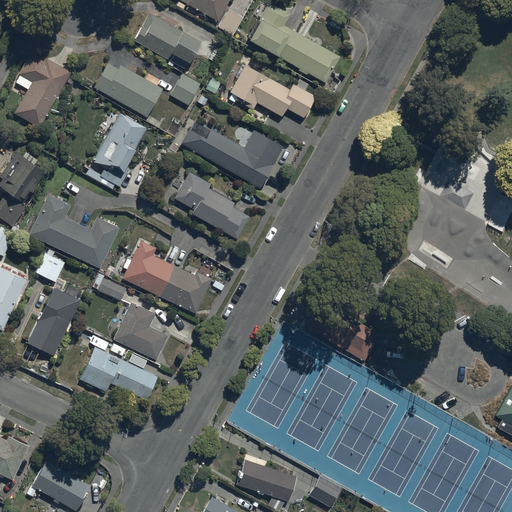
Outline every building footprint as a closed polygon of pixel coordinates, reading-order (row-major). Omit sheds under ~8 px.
[(177,0),(178,0),(175,5),(183,9),(185,4),(216,22),(228,0),(177,0)] [(268,4),(247,43),(276,58),(276,57),(298,69),(297,71),(304,75),(305,73),(324,84),(339,56),(283,26),(289,15),(268,4)] [(232,36),(242,17),(228,10),(217,28),(232,36)] [(199,43),(148,14),(133,41),(169,61),(167,65),(171,68),(174,63),(184,69),(199,43)] [(43,62),(29,54),(14,84),(28,91),(15,113),(41,128),(71,73),(45,58),(43,62)] [(107,63),(92,87),(145,118),(162,89),(121,65),(118,70),(107,63)] [(288,90),(244,66),(229,93),(232,94),(229,100),(234,103),(235,101),(252,110),(256,104),(289,122),(294,114),(303,119),(315,98),(304,92),(308,84),(298,79),(294,85),(291,84),(288,90)] [(199,84),(181,74),(170,96),(188,105),(199,84)] [(145,128),(119,114),(92,162),(103,168),(99,175),(89,169),(85,176),(111,190),(114,186),(118,188),(125,175),(121,173),(145,128)] [(193,121),(180,144),(259,189),(282,148),(253,131),(243,149),(193,121)] [(0,186),(7,191),(0,201),(0,218),(12,227),(24,209),(21,206),(30,193),(31,194),(36,187),(32,184),(35,180),(38,182),(45,173),(34,166),(37,161),(25,153),(22,156),(17,153),(0,177),(3,179),(0,183),(0,186)] [(211,185),(188,172),(174,199),(194,210),(191,216),(237,240),(249,218),(232,209),(235,203),(208,189),(211,185)] [(70,205),(48,195),(28,236),(100,269),(118,228),(96,219),(91,230),(64,218),(70,205)] [(0,253),(4,255),(10,239),(7,238),(10,230),(0,226),(0,253)] [(183,271),(165,262),(152,256),(155,248),(140,241),(130,260),(126,258),(121,267),(126,270),(122,279),(158,297),(194,314),(210,280),(195,272),(193,275),(183,271)] [(47,249),(35,272),(55,282),(65,263),(50,256),(52,251),(47,249)] [(26,281),(0,268),(0,329),(2,331),(26,281)] [(97,274),(91,287),(119,301),(125,289),(102,278),(103,276),(97,274)] [(80,301),(53,288),(27,343),(54,356),(80,301)] [(378,330),(325,300),(310,328),(363,357),(378,330)] [(155,314),(129,302),(111,340),(155,361),(166,337),(148,328),(155,314)] [(145,400),(156,377),(93,348),(78,381),(105,393),(109,384),(145,400)] [(511,385),(495,415),(503,419),(500,425),(511,431),(511,385)] [(6,440),(0,437),(0,474),(13,481),(28,446),(7,437),(6,440)] [(294,473),(242,457),(234,482),(286,499),(294,473)] [(76,511),(89,486),(45,461),(32,486),(31,486),(27,494),(33,497),(37,491),(76,511)] [(338,485),(317,473),(306,492),(327,504),(338,485)] [(242,511),(210,494),(199,511),(242,511)]
